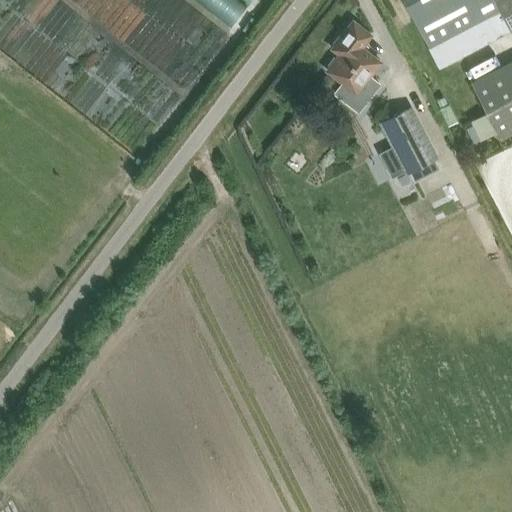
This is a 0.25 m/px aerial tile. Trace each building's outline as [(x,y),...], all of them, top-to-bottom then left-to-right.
[(511,0),(404,0),(439,66),(511,28),(511,0)] [(340,53),(327,70),(341,80),(333,92),(357,110),(364,101),(380,80),(370,74),(380,61),(361,46),(371,34),(353,20),(332,47),(340,53)] [(472,124),(466,127),(474,142),(497,130),(501,137),(511,131),(511,57),(470,79),(487,111),(470,120),(472,124)] [(411,107),(381,122),(390,139),(406,172),(409,170),(434,157),(436,156),(431,146),(420,124),(411,107)] [(480,181),(472,185),(482,207),(490,203),(480,181)]
